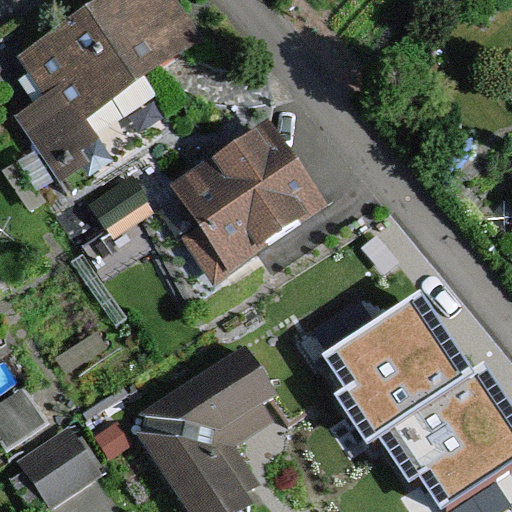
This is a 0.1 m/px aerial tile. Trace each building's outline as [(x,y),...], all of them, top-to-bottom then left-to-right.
[(198,51),(165,0),(121,0),(12,71),(38,111),(21,122),(59,181),(108,149),(90,121),(198,51)] [(183,244),(213,289),(325,217),(271,134),(173,197),(197,235),(183,244)] [(137,427),(191,511),(251,511),(212,449),(272,411),(241,361),(137,427)] [(412,450),(359,373),(281,427),(333,503),(412,450)] [(88,479),(63,441),(15,472),(39,510),(88,479)]
